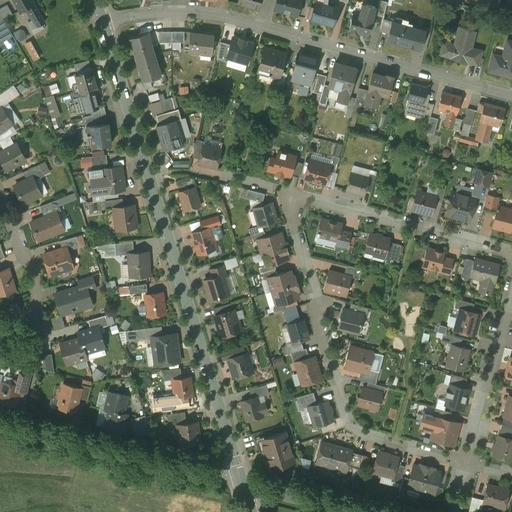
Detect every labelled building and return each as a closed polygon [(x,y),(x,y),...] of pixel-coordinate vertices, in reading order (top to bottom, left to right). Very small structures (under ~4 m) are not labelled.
[(33,0),(13,0),(20,12),(27,8),(35,3),(33,0)] [(301,0),(276,0),(274,9),(297,16),(301,0)] [(340,7),(316,0),(311,18),(335,25),(340,7)] [(381,0),(380,0),(376,14),(384,16),(387,2),(381,0)] [(35,3),(27,8),(33,20),(34,22),(43,17),(35,3)] [(375,6),(366,4),(363,15),(372,18),(375,6)] [(363,15),(353,12),(349,29),(349,30),(349,33),(358,35),(358,32),(368,35),(373,18),(372,18),(363,15)] [(33,20),(28,23),(31,30),(42,24),(45,22),(43,17),(34,22),(33,20)] [(391,20),(383,19),(381,30),(388,32),(391,20)] [(425,30),(393,21),(387,40),(425,51),(430,33),(425,32),(425,30)] [(42,24),(31,30),(34,34),(44,28),(42,24)] [(23,26),(14,32),(20,40),(28,35),(23,26)] [(459,26),(454,44),(443,41),(440,54),(451,57),(451,58),(466,62),(475,31),(459,26)] [(253,33),(231,27),(226,49),(247,55),(253,33)] [(172,32),(159,32),(159,41),(172,41),(172,32)] [(184,32),(172,32),(172,41),(184,42),(184,32)] [(215,35),(191,32),(189,50),(213,53),(215,35)] [(147,33),(130,38),(143,81),(160,76),(147,33)] [(511,40),(507,40),(503,56),(493,53),(488,71),(511,77),(511,40)] [(32,41),(25,44),(34,60),(40,57),(32,41)] [(286,53),(265,47),(258,72),(278,77),(279,78),(281,71),(286,53)] [(480,51),(473,49),(469,62),(477,64),(480,51)] [(317,57),(298,52),(294,68),(294,69),(303,71),(300,81),(299,85),(309,87),(313,74),(317,57)] [(356,68),(335,62),(329,85),(331,86),(340,89),(337,99),(347,102),(356,68)] [(93,69),(75,74),(80,94),(94,90),(99,89),(93,69)] [(303,71),(294,69),(292,78),(300,81),(303,71)] [(287,73),(281,71),(279,78),(278,77),(275,89),(282,91),(287,73)] [(386,76),(373,72),(368,90),(364,103),(365,103),(377,106),(380,93),(388,95),(393,77),(393,75),(387,74),(386,76)] [(327,75),(318,73),(313,91),(322,94),(324,84),(327,75)] [(57,81),(44,86),(47,95),(60,90),(57,81)] [(427,87),(411,82),(406,98),(408,99),(423,103),(425,94),(427,87)] [(14,84),(3,92),(9,100),(20,92),(14,84)] [(322,94),(319,102),(325,104),(331,86),(329,85),(324,84),(322,94)] [(309,87),(299,85),(297,93),(307,95),(309,87)] [(368,90),(359,87),(356,97),(354,104),(364,107),(365,103),(364,103),(368,90)] [(98,108),(94,90),(80,94),(73,96),(78,113),(90,110),(98,108)] [(393,90),(390,101),(396,102),(399,92),(393,90)] [(461,97),(442,91),(437,109),(447,112),(456,114),(457,114),(461,97)] [(45,96),(53,117),(61,114),(54,93),(45,96)] [(423,103),(408,99),(404,110),(423,116),(427,101),(429,95),(425,94),(423,103)] [(356,97),(350,96),(347,107),(353,109),(354,104),(356,97)] [(171,97),(160,101),(164,113),(164,114),(175,110),(175,109),(171,97)] [(423,116),(423,117),(430,119),(430,116),(434,103),(427,101),(423,116)] [(325,104),(319,102),(314,121),(321,123),(324,111),(322,111),(325,104)] [(504,108),(485,103),(485,104),(479,102),(477,111),(482,112),(480,120),(475,138),(479,139),(488,141),(492,123),(500,125),(504,108)] [(98,108),(90,110),(92,117),(106,113),(104,106),(98,108)] [(2,107),(0,107),(0,133),(13,124),(2,107)] [(175,110),(164,114),(164,113),(159,114),(162,123),(157,125),(164,148),(182,143),(175,120),(181,118),(178,108),(175,109),(175,110)] [(474,110),(468,108),(464,122),(471,124),(474,110)] [(358,110),(353,109),(350,120),(355,121),(358,110)] [(447,112),(444,125),(452,127),(455,118),(456,114),(447,112)] [(92,117),(85,119),(86,125),(107,122),(106,113),(92,117)] [(430,119),(426,132),(434,134),(438,118),(430,116),(430,119)] [(455,118),(452,127),(458,129),(461,119),(455,118)] [(107,122),(86,125),(87,135),(90,134),(92,146),(111,143),(108,122),(107,122)] [(475,138),(467,136),(471,124),(464,122),(459,140),(477,145),(479,139),(475,138)] [(10,136),(0,141),(0,142),(4,150),(15,145),(10,136)] [(197,139),(192,157),(200,159),(203,145),(204,141),(197,139)] [(4,150),(0,152),(0,157),(7,170),(17,164),(16,162),(25,158),(17,144),(15,145),(4,150)] [(203,145),(200,159),(198,163),(216,168),(217,163),(220,162),(221,157),(220,155),(221,149),(203,145)] [(269,156),(265,171),(289,177),(290,175),(294,162),(295,157),(276,153),(275,157),(269,156)] [(105,154),(91,156),(92,165),(107,163),(105,154)] [(332,155),(329,164),(330,165),(328,171),(335,173),(340,157),(332,155)] [(329,164),(310,159),(305,178),(313,181),(314,182),(318,183),(320,183),(325,184),(328,171),(330,165),(329,164)] [(290,175),(298,178),(302,164),(294,162),(290,175)] [(39,164),(23,172),(27,180),(33,177),(35,180),(45,175),(39,164)] [(121,166),(100,168),(103,192),(124,189),(121,166)] [(492,172),(477,168),(473,182),(475,182),(473,189),(471,196),(475,182),(488,185),(489,185),(493,173),(492,172)] [(369,172),(368,177),(368,178),(365,190),(371,192),(376,174),(369,172)] [(368,177),(351,173),(346,189),(364,194),(365,190),(368,178),(368,177)] [(27,180),(15,186),(23,204),(42,195),(35,180),(33,177),(27,180)] [(188,177),(176,181),(178,188),(190,184),(188,177)] [(473,189),(464,186),(462,194),(471,196),(473,189)] [(191,188),(179,191),(185,210),(200,206),(194,187),(191,188)] [(265,193),(247,189),(245,197),(263,202),(265,193)] [(436,195),(417,191),(412,210),(431,215),(434,204),(436,195)] [(462,194),(451,191),(445,214),(446,214),(447,216),(453,218),(454,217),(469,221),(475,198),(471,196),(462,194)] [(444,194),(437,192),(436,195),(434,204),(441,206),(444,194)] [(495,196),(487,194),(484,208),(491,210),(495,196)] [(122,198),(105,200),(106,209),(113,208),(113,207),(123,206),(122,198)] [(57,200),(40,206),(44,217),(57,212),(57,213),(61,211),(57,200)] [(271,202),(253,208),(259,226),(277,220),(271,202)] [(123,206),(113,207),(113,208),(115,216),(117,215),(118,229),(137,227),(134,204),(123,206)] [(511,228),(511,207),(497,204),(491,228),(511,233),(511,228)] [(44,217),(31,222),(38,241),(64,230),(57,213),(57,212),(44,217)] [(217,215),(200,220),(203,229),(209,227),(209,228),(220,224),(217,215)] [(342,224),(321,218),(318,232),(317,232),(317,234),(317,236),(337,241),(340,230),(342,224)] [(203,229),(191,232),(198,254),(216,248),(213,240),(215,239),(212,230),(210,230),(209,228),(209,227),(203,229)] [(350,233),(340,230),(337,241),(336,245),(347,247),(350,233)] [(264,231),(252,234),(254,241),(258,240),(257,239),(266,236),(264,231)] [(266,236),(257,239),(258,240),(261,252),(284,245),(280,232),(266,236)] [(390,238),(369,233),(364,252),(365,252),(364,256),(371,258),(372,254),(385,257),(389,241),(390,238)] [(76,236),(60,241),(63,248),(67,247),(68,250),(80,246),(76,236)] [(133,241),(115,243),(116,255),(128,254),(128,253),(134,252),(133,241)] [(401,244),(389,241),(385,257),(397,261),(401,244)] [(115,243),(105,244),(107,255),(116,255),(115,243)] [(284,245),(261,252),(265,265),(266,266),(288,259),(284,245)] [(63,248),(43,255),(50,275),(73,267),(68,250),(67,247),(63,248)] [(444,252),(427,248),(422,267),(430,269),(430,267),(441,270),(444,258),(442,258),(444,252)] [(134,252),(128,253),(128,254),(130,276),(150,275),(148,251),(134,252)] [(237,256),(225,258),(226,267),(239,265),(237,256)] [(453,260),(444,258),(441,270),(450,273),(453,260)] [(466,258),(461,276),(470,279),(470,277),(470,276),(474,260),(466,258)] [(499,264),(475,258),(474,260),(470,276),(470,277),(483,280),(480,292),(490,294),(493,283),(494,283),(499,264)] [(274,263),(266,266),(265,265),(262,266),(263,273),(275,269),(276,269),(274,263)] [(223,265),(210,269),(213,277),(222,275),(223,278),(227,277),(223,265)] [(361,269),(346,265),(344,274),(351,276),(351,277),(359,279),(361,269)] [(0,271),(0,270),(0,295),(16,290),(15,289),(14,290),(12,281),(12,280),(9,268),(0,271)] [(263,273),(262,273),(264,279),(268,278),(276,275),(275,269),(263,273)] [(276,275),(268,278),(272,291),(297,283),(295,276),(293,277),(291,271),(276,275)] [(344,274),(329,271),(324,290),(346,295),(351,277),(351,276),(344,274)] [(92,275),(78,279),(80,286),(86,284),(86,285),(94,282),(92,275)] [(213,277),(204,280),(210,299),(229,293),(228,293),(223,278),(222,275),(213,277)] [(146,283),(129,286),(130,294),(147,291),(146,283)] [(297,283),(272,291),(276,304),(285,302),(299,297),(297,291),(299,291),(297,283)] [(80,286),(55,293),(61,315),(68,312),(92,305),(86,285),(86,284),(80,286)] [(129,286),(121,287),(122,295),(130,294),(129,286)] [(162,292),(145,294),(146,303),(148,315),(157,314),(158,315),(162,315),(163,313),(165,313),(162,292)] [(474,303),(457,299),(454,307),(460,309),(460,308),(472,311),(474,303)] [(285,302),(276,304),(272,305),(274,311),(286,308),(285,302)] [(146,303),(140,304),(138,306),(140,315),(140,316),(148,315),(146,303)] [(231,303),(213,308),(215,315),(233,310),(231,303)] [(363,314),(343,308),(338,328),(358,333),(363,314)] [(472,311),(460,308),(460,309),(454,330),(473,335),(473,334),(476,320),(477,320),(479,313),(472,311)] [(215,315),(221,336),(240,330),(234,309),(233,310),(215,315)] [(52,317),(56,328),(72,323),(68,312),(61,315),(52,317)] [(105,315),(88,320),(90,328),(98,326),(99,328),(108,325),(105,315)] [(303,320),(287,324),(293,342),(293,343),(301,340),(308,338),(303,320)] [(90,328),(78,331),(80,337),(85,353),(105,348),(99,328),(98,326),(90,328)] [(145,328),(125,331),(126,341),(146,338),(145,328)] [(176,333),(152,337),(156,364),(180,361),(176,333)] [(462,338),(443,333),(441,341),(452,344),(460,346),(462,338)] [(80,337),(60,343),(67,365),(87,359),(85,353),(80,337)] [(293,342),(286,344),(289,353),(291,352),(303,349),(301,340),(293,343),(293,342)] [(460,346),(452,344),(450,352),(449,352),(447,358),(448,359),(446,365),(464,370),(469,349),(460,346)] [(373,352),(350,346),(345,366),(361,371),(367,372),(368,369),(373,352)] [(303,349),(291,352),(294,363),(296,363),(296,362),(309,358),(306,348),(303,349)] [(247,352),(228,359),(234,378),(253,372),(247,352)] [(52,354),(44,355),(46,370),(54,372),(52,354)] [(309,358),(296,362),(296,363),(298,371),(299,371),(303,383),(302,384),(321,379),(314,356),(309,358)] [(98,367),(93,375),(101,380),(106,373),(98,367)] [(180,368),(163,370),(164,380),(172,379),(182,377),(180,368)] [(379,371),(368,369),(367,372),(361,371),(358,379),(368,382),(376,384),(379,371)] [(32,375),(20,372),(17,385),(20,386),(19,390),(28,392),(32,375)] [(466,378),(451,374),(448,384),(451,385),(453,385),(464,388),(466,378)] [(182,377),(172,379),(175,397),(193,395),(190,376),(182,377)] [(17,385),(5,382),(3,392),(1,391),(0,393),(0,401),(15,405),(19,390),(20,386),(17,385)] [(376,384),(368,382),(366,388),(378,391),(380,385),(376,384)] [(81,388),(63,384),(61,391),(59,392),(58,397),(59,399),(57,407),(75,411),(79,398),(81,388)] [(91,387),(82,384),(81,388),(79,398),(88,400),(91,387)] [(266,384),(249,389),(252,398),(257,396),(257,397),(269,393),(266,384)] [(464,388),(453,385),(451,385),(449,391),(448,390),(446,392),(445,394),(446,396),(447,397),(445,404),(463,409),(468,389),(464,388)] [(366,388),(362,387),(358,404),(377,409),(382,392),(378,391),(366,388)] [(128,396),(109,391),(104,409),(108,410),(108,409),(124,413),(128,396)] [(138,392),(132,394),(134,402),(140,400),(138,392)] [(313,392),(296,397),(300,409),(308,407),(308,406),(317,403),(313,392)] [(252,398),(241,401),(247,420),(263,415),(262,412),(266,411),(266,410),(265,404),(263,403),(260,404),(257,397),(257,396),(252,398)] [(511,396),(509,396),(503,416),(511,418),(511,396)] [(140,400),(134,402),(137,413),(143,411),(140,400)] [(317,403),(308,406),(308,407),(314,426),(333,420),(327,400),(317,403)] [(452,412),(435,408),(433,416),(437,417),(437,416),(449,420),(452,412)] [(108,409),(108,410),(104,427),(124,432),(128,414),(124,413),(108,409)] [(185,411),(173,413),(174,420),(175,425),(177,425),(186,423),(185,411)] [(449,420),(437,416),(437,417),(431,439),(453,445),(459,422),(449,420)] [(186,423),(177,425),(178,436),(181,437),(182,443),(179,444),(179,445),(200,442),(198,422),(186,423)] [(511,426),(501,424),(498,435),(511,438),(511,426)] [(285,431),(260,439),(270,469),(295,461),(285,431)] [(511,438),(498,435),(493,455),(511,460),(511,459),(511,438)] [(352,450),(322,442),(317,462),(346,470),(348,466),(351,451),(352,450)] [(363,455),(351,451),(348,466),(357,468),(358,466),(360,466),(363,455)] [(398,458),(378,452),(373,471),(383,474),(385,473),(392,475),(395,475),(399,464),(400,460),(397,459),(398,458)] [(395,476),(392,475),(391,480),(400,483),(402,476),(405,466),(399,464),(395,475),(395,476)] [(420,466),(413,464),(413,466),(405,464),(405,466),(402,476),(409,478),(407,487),(408,487),(420,491),(427,466),(420,464),(420,466)] [(435,468),(427,466),(421,491),(433,494),(434,494),(436,486),(440,471),(434,470),(435,468)] [(409,478),(402,476),(400,483),(398,489),(407,491),(408,487),(407,487),(409,478)] [(509,489),(487,484),(483,502),(504,508),(509,489)] [(443,488),(436,486),(434,494),(433,494),(432,498),(440,500),(443,488)] [(420,491),(408,487),(407,491),(408,493),(417,496),(419,495),(420,491)] [(480,498),(472,496),(470,506),(478,508),(480,498)]
